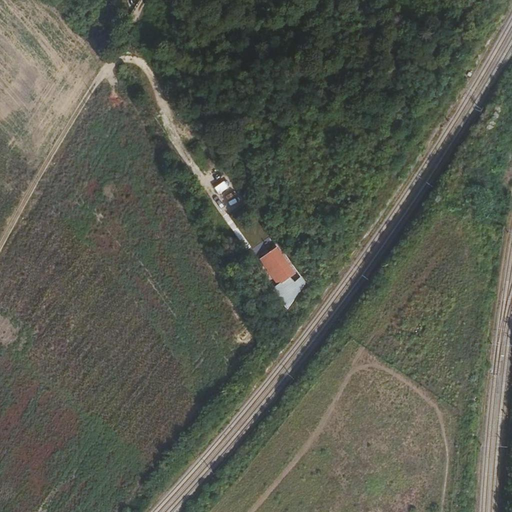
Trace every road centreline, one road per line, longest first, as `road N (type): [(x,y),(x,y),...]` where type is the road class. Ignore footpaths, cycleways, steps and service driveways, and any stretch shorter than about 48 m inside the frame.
road 1 (track): [(0,248),(146,0)]
road 2 (track): [(265,225),(138,64),(108,65)]
